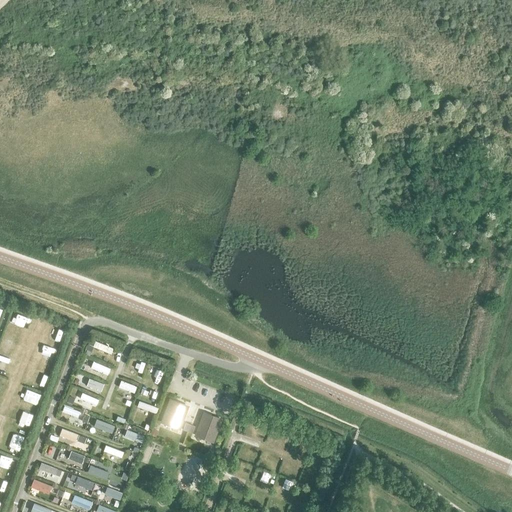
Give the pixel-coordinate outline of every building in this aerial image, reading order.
[(113,348),(95,341),(92,346),(110,354),(113,348)] [(84,354),(89,356),(93,347),(88,345),(84,354)] [(98,381),(85,375),(83,381),(96,386),(98,381)] [(163,420),(180,426),(187,406),(171,400),(163,420)] [(158,408),(139,401),(137,406),(156,413),(158,408)] [(82,413),(63,405),(61,411),(76,417),(77,414),(81,416),(82,413)] [(66,414),(60,412),(57,420),(63,422),(66,414)] [(197,433),(213,439),(221,419),(205,413),(197,433)] [(103,420),(87,414),(85,420),(100,426),(103,420)] [(121,429),(107,423),(105,429),(119,434),(121,429)] [(73,433),(61,429),(59,434),(71,439),(73,433)] [(144,436),(129,430),(127,436),(142,441),(144,436)] [(94,441),(81,436),(79,441),(92,447),(94,441)] [(64,448),(48,442),(46,448),(62,454),(64,448)] [(123,452),(105,445),(103,451),(121,458),(123,452)] [(88,458),(76,453),(74,459),(86,464),(88,458)] [(59,470),(46,465),(44,470),(57,475),(59,470)] [(107,474),(89,467),(87,473),(105,479),(107,474)] [(128,473),(121,471),(119,478),(126,480),(128,473)] [(89,480),(72,474),(69,481),(86,488),(89,480)] [(51,486),(33,479),(30,487),(48,494),(51,486)] [(123,490),(107,485),(105,491),(121,496),(123,490)] [(74,495),(57,489),(55,494),(72,501),(74,495)] [(93,503),(77,496),(75,501),(90,508),(93,503)] [(43,511),(45,508),(30,503),(28,509),(37,511),(43,511)]
